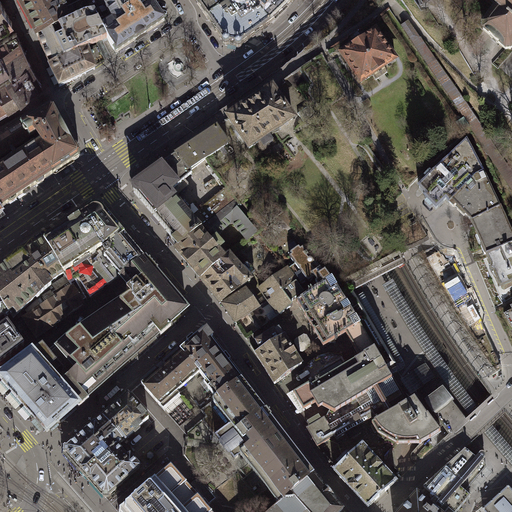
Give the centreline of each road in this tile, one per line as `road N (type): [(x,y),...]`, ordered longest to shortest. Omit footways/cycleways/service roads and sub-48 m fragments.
road 1 (residential): [(206,310),(357,511)]
road 2 (residential): [(380,511),(511,390)]
road 3 (residential): [(511,366),(459,241),(435,226)]
road 4 (primary): [(104,181),(233,90)]
road 5 (primary): [(219,72),(97,158)]
road 6 (residential): [(158,254),(40,341)]
road 7 (unclassified): [(183,24),(69,105)]
road 8 (primary): [(233,90),(299,41),(337,0)]
road 9 (primary): [(0,251),(104,181)]
